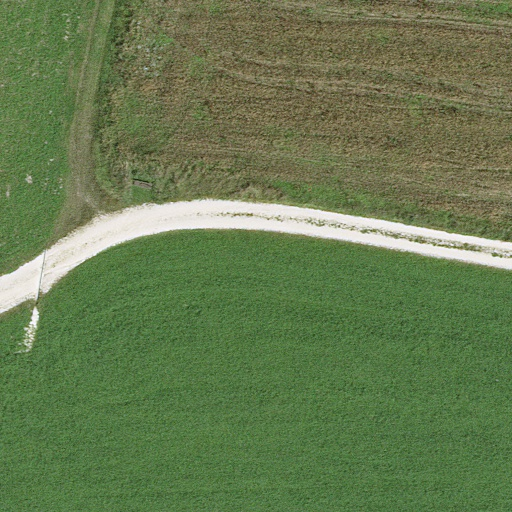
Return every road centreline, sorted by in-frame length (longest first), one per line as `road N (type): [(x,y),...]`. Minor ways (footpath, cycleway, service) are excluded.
road 1 (track): [(0,296),(108,231),(196,211),(511,253)]
road 2 (track): [(114,0),(80,150),(108,231)]
